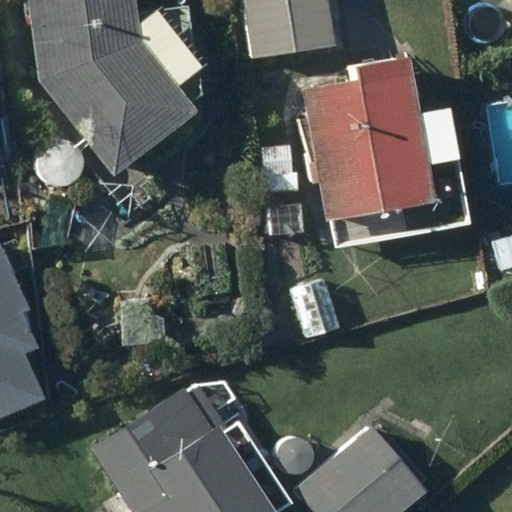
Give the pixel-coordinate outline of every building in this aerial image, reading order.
[(170,84),(195,65),(150,6),(131,21),(127,0),(24,0),(35,78),(106,171),(188,107),(170,84)] [(322,0),(239,0),(247,55),(329,44),(322,0)] [(296,83),(322,216),(426,196),(420,163),(454,156),(444,105),(412,111),(401,52),(345,63),(347,73),(296,83)] [(286,145),(255,146),(257,189),(295,188),(294,172),(287,173),(286,145)] [(299,202),(265,204),(266,231),(300,229),(299,202)] [(511,235),(490,242),(498,267),(511,262),(511,235)] [(0,413),(38,398),(18,350),(30,345),(16,312),(25,309),(0,250),(0,413)] [(290,288),(300,335),(335,328),(325,281),(290,288)] [(88,443),(129,511),(269,511),(219,428),(223,426),(197,383),(184,391),(181,386),(88,443)] [(365,426),(292,486),(313,511),(394,511),(419,491),(365,426)]
